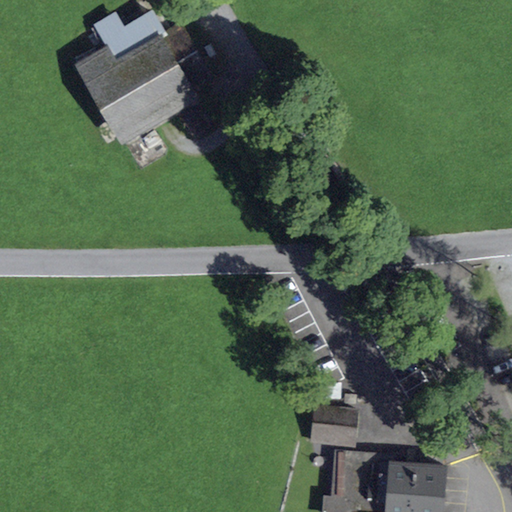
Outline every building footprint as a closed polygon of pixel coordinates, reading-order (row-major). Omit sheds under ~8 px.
[(107,47),(116,62),(162,35),(150,14),(121,31),(112,16),(95,26),(107,47)] [(79,63),(118,130),(209,75),(179,25),(162,35),(116,62),(107,47),(79,63)] [(316,405),(312,436),(356,441),(360,410),(316,405)] [(356,446),(356,441),(312,436),(311,441),(356,446)] [(392,474),(393,461),(393,459),(337,455),(334,498),(326,497),(325,511),(388,511),(390,499),(379,498),(381,473),(392,474)] [(390,499),(388,511),(440,511),(444,465),(393,461),(392,474),(381,473),(379,498),(390,499)]
